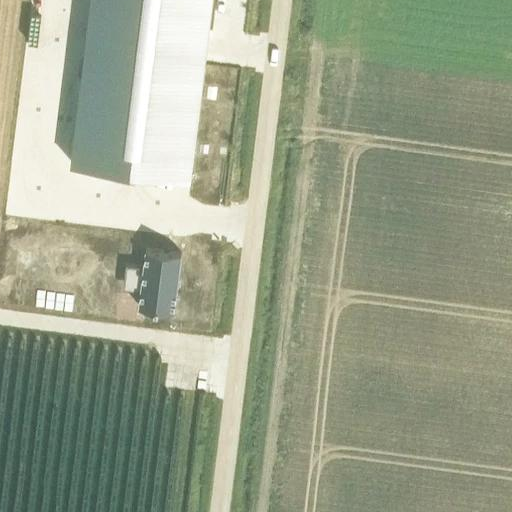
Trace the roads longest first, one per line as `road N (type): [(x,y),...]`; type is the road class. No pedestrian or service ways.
road 1 (unclassified): [(218,511),(280,0)]
road 2 (track): [(0,316),(237,347)]
